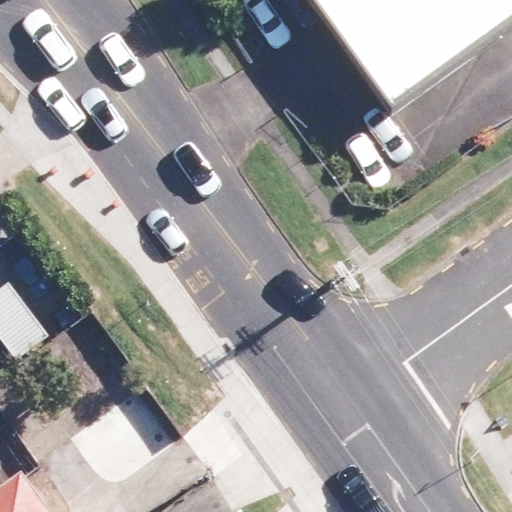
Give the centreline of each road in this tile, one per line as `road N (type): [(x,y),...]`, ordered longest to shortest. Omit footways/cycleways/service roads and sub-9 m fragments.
road 1 (tertiary): [(50,0),(347,401)]
road 2 (unclassified): [(511,281),(347,401)]
road 3 (tertiary): [(347,401),(421,511)]
